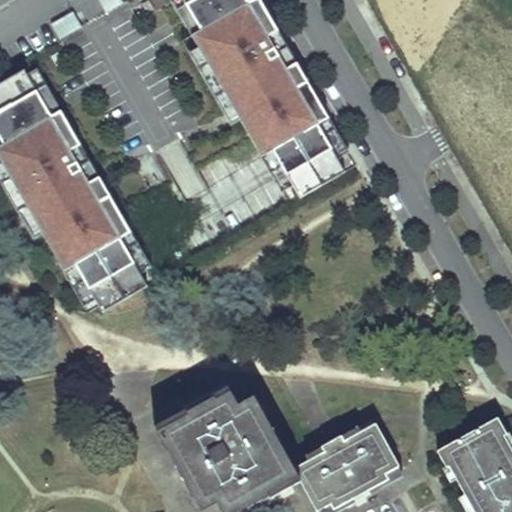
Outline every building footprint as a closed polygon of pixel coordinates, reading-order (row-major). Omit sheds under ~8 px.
[(127,0),(98,0),(105,13),(127,0)] [(185,4),(183,0),(171,0),(176,9),(185,4)] [(297,86),(268,36),(278,30),(260,0),(183,0),(185,4),(176,9),(262,156),(273,150),(300,198),(345,171),(318,125),(329,118),(307,81),(297,86)] [(82,26),(73,11),(51,23),(60,39),(82,26)] [(293,57),(278,30),(268,36),(297,86),(307,81),(293,57)] [(47,85),(35,64),(24,70),(36,91),(47,85)] [(130,233),(47,85),(36,91),(24,70),(0,83),(0,160),(13,183),(23,178),(51,228),(41,234),(62,271),(73,265),(97,307),(100,313),(146,287),(119,239),(130,233)] [(356,166),(329,118),(318,125),(345,171),(356,166)] [(300,198),(273,150),(262,156),(289,204),(300,198)] [(51,228),(23,178),(13,183),(41,234),(51,228)] [(130,233),(119,239),(146,287),(157,281),(130,233)] [(97,307),(73,265),(62,271),(86,313),(97,307)] [(227,387),(212,395),(214,398),(215,400),(230,392),(227,387)] [(187,416),(157,433),(175,466),(184,460),(192,475),(200,489),(190,494),(199,511),(203,511),(217,504),(221,511),(234,511),(239,509),(240,511),(254,505),(269,497),(267,493),(297,477),(293,469),(279,445),(270,449),(262,435),(255,421),(264,417),(253,397),(238,405),(230,392),(215,400),(214,398),(186,413),(187,416)] [(184,410),(154,427),(157,433),(187,416),(186,413),(184,410)] [(262,435),(271,431),(264,417),(255,421),(262,435)] [(437,452),(441,460),(446,467),(453,463),(461,478),(456,480),(464,495),(473,511),(511,511),(511,452),(511,450),(505,453),(497,439),(505,435),(496,418),(437,452)] [(328,511),(360,495),(401,472),(375,425),(361,433),(344,442),(341,436),(321,447),(325,453),(308,462),(293,469),(297,477),(301,483),(316,511),(328,511)] [(358,427),(341,436),(344,442),(361,433),(358,427)] [(270,449),(279,445),(271,431),(262,435),(270,449)] [(511,450),(511,449),(511,438),(509,433),(505,435),(497,439),(505,453),(511,450)] [(325,453),(321,447),(304,456),(308,462),(325,453)] [(184,460),(175,466),(183,480),(192,475),(184,460)] [(461,478),(453,463),(446,467),(442,470),(449,483),(456,480),(461,478)] [(192,475),(183,480),(190,494),(200,489),(192,475)] [(269,497),(270,500),(301,483),(297,477),(267,493),(269,497)] [(473,511),(464,495),(458,498),(465,511),(473,511)]
